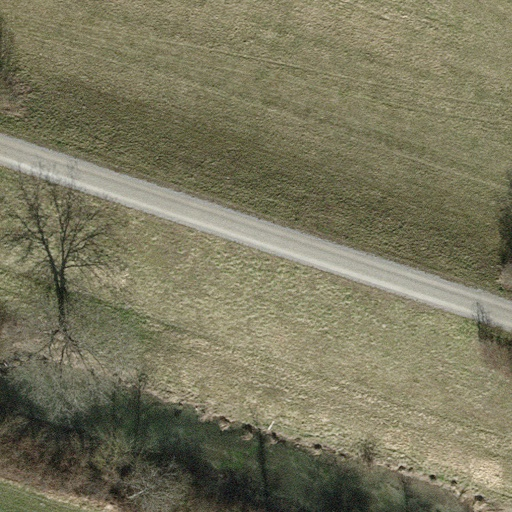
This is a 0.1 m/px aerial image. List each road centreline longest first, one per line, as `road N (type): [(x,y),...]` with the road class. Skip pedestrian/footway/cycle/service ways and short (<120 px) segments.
road 1 (track): [(0,146),(511,313)]
road 2 (track): [(0,22),(511,187)]
